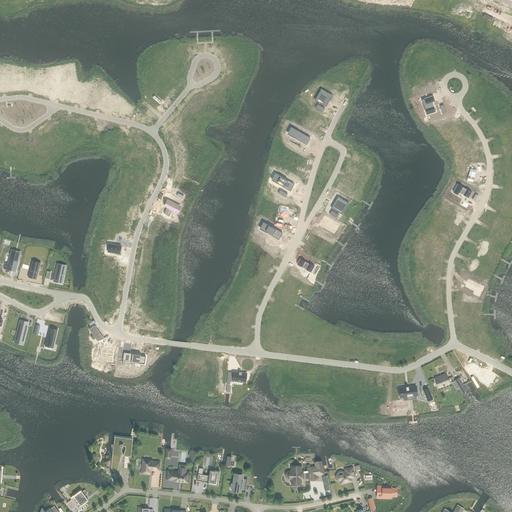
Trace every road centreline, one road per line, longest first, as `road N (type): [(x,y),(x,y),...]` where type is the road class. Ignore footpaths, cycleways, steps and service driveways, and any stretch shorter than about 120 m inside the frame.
road 1 (residential): [(454,345),(449,268),(489,177),(478,131),(454,101)]
road 2 (residential): [(152,132),(165,169),(134,242),(116,334)]
road 3 (residential): [(454,345),(392,370),(254,353)]
road 4 (residential): [(257,507),(125,491),(97,511)]
road 5 (residential): [(298,234),(258,318),(254,353)]
